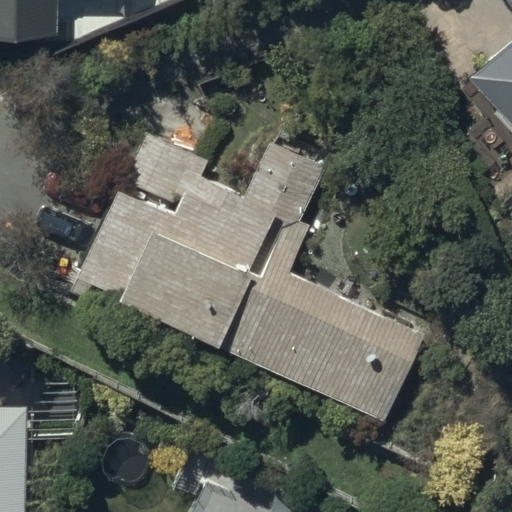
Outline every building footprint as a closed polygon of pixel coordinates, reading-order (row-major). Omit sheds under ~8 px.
[(0,0),(0,52),(56,53),(56,0),(0,0)] [(511,41),(469,77),(511,129),(511,41)] [(125,181),(179,206),(175,215),(118,190),(78,276),(123,297),(120,303),(383,425),(426,333),(293,271),(314,226),(299,219),(323,167),(272,143),(248,195),(206,176),(212,162),(148,132),(125,181)] [(0,511),(25,511),(27,359),(0,344),(0,511)] [(273,511),(305,511),(279,500),(273,511)]
